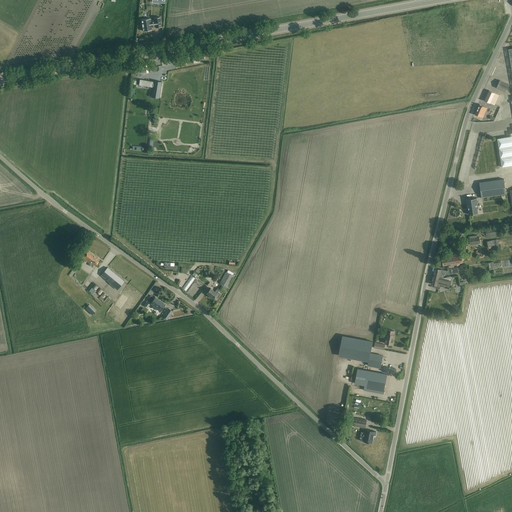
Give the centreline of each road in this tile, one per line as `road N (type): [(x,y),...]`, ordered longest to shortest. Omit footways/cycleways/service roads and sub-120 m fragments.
road 1 (unclassified): [(386,485),(210,319),(0,156)]
road 2 (unclassified): [(386,485),(467,117),(511,19)]
road 3 (tertiary): [(0,80),(435,0)]
